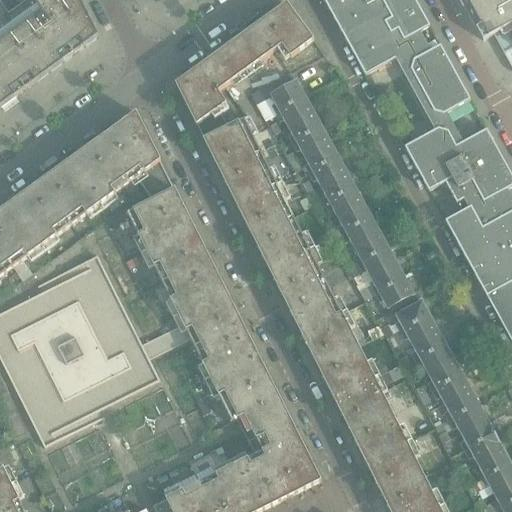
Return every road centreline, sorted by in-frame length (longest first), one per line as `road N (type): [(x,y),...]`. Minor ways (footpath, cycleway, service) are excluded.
road 1 (residential): [(362,511),(167,127),(147,72)]
road 2 (residential): [(511,367),(306,0)]
road 3 (residential): [(0,177),(147,72)]
road 4 (residential): [(511,113),(446,0)]
road 5 (residential): [(147,72),(249,0)]
